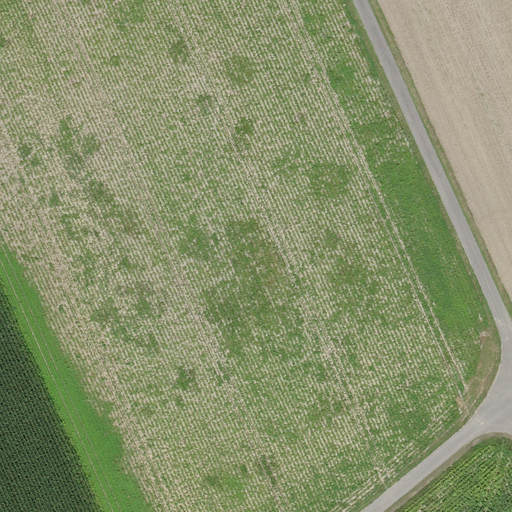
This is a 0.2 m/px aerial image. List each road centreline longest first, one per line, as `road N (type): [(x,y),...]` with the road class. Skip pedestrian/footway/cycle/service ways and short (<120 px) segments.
road 1 (track): [(511,340),(363,0)]
road 2 (track): [(379,511),(511,401)]
